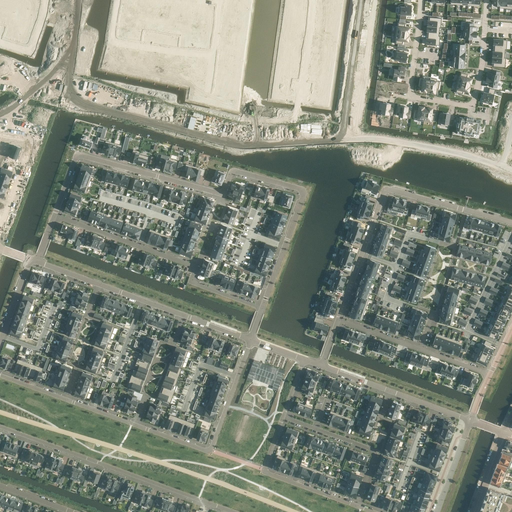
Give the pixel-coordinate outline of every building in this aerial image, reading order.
[(301,0),(288,0),(289,2),(293,3),(292,9),(296,9),(296,7),(300,7),(303,8),(304,0),(301,0)] [(228,9),(239,10),(239,7),(239,3),(235,3),(235,2),(232,2),(232,3),(229,2),(228,9)] [(323,4),(323,11),(326,11),(330,12),(329,14),(334,14),(334,8),(338,9),(339,5),(323,4)] [(400,7),(399,14),(400,14),(400,15),(411,15),(411,8),(411,5),(405,4),(405,7),(401,6),(401,7),(400,7)] [(127,8),(126,14),(129,15),(132,16),(132,15),(136,16),(137,9),(126,7),(126,8),(127,8)] [(290,14),(289,21),(291,22),(291,25),(303,26),(304,19),(297,18),(298,14),(290,14)] [(428,21),(427,26),(440,27),(440,28),(441,28),(442,18),(430,17),(429,21),(428,21)] [(152,27),(151,30),(158,31),(160,20),(153,19),(152,23),(151,26),(152,27)] [(171,22),(169,32),(170,33),(170,32),(176,33),(177,30),(178,27),(177,27),(178,23),(171,22)] [(318,24),(317,32),(330,34),(330,30),(332,30),(333,22),(325,22),(325,25),(318,24)] [(122,29),(122,30),(133,31),(134,24),(130,24),(130,23),(127,23),(123,23),(123,26),(122,29)] [(395,26),(395,33),(408,35),(408,33),(409,33),(410,28),(405,28),(405,24),(398,23),(398,27),(395,26)] [(464,31),(476,32),(476,27),(473,27),(473,24),(466,23),(465,26),(464,26),(464,31)] [(226,32),(238,34),(239,27),(229,26),(228,26),(227,28),(228,28),(227,29),(227,30),(226,29),(226,32)] [(427,26),(427,32),(428,32),(428,35),(439,36),(440,28),(440,27),(427,26)] [(13,28),(10,38),(16,40),(19,29),(13,28)] [(19,29),(16,40),(17,40),(17,41),(21,42),(21,41),(22,42),(23,38),(25,38),(27,32),(19,29)] [(287,30),(287,37),(289,38),(288,41),(300,42),(301,35),(295,34),(295,30),(287,30)] [(463,31),(462,36),(465,36),(464,39),(472,40),(472,37),(476,37),(476,32),(464,31),(463,31)] [(226,33),(226,35),(226,36),(226,37),(226,39),(227,39),(237,41),(238,34),(226,32),(226,33)] [(395,33),(394,39),(396,40),(396,43),(403,44),(403,40),(408,41),(409,37),(407,37),(408,35),(395,33)] [(426,39),(426,44),(439,46),(440,37),(439,36),(428,35),(428,39),(426,39)] [(188,39),(188,43),(189,43),(189,45),(189,46),(192,47),(192,46),(195,47),(196,36),(189,36),(189,39),(188,39)] [(494,39),(493,45),(495,45),(494,49),(505,49),(505,50),(506,50),(507,40),(494,39)] [(318,42),(317,49),(331,51),(332,51),(333,48),(329,47),(330,41),(325,41),(325,43),(322,42),(318,42)] [(282,53),(281,56),(282,56),(296,59),(297,51),(294,51),(291,50),(291,48),(287,48),(286,53),(282,53)] [(223,56),(235,58),(235,51),(226,50),(225,49),(224,52),(224,53),(223,53),(223,56)] [(316,49),(315,56),(319,57),(322,57),(322,59),(326,60),(327,54),(331,55),(331,51),(317,49),(316,49)] [(493,52),(492,57),(504,58),(505,58),(505,50),(505,49),(494,49),(494,52),(493,52)] [(109,51),(107,62),(114,63),(113,66),(117,66),(118,60),(114,59),(115,52),(109,51)] [(394,52),(394,59),(400,60),(399,62),(405,63),(406,60),(406,61),(407,53),(394,52)] [(127,53),(125,64),(132,65),(132,62),(134,62),(134,59),(133,58),(134,54),(127,53)] [(139,60),(139,64),(140,64),(139,67),(146,68),(148,57),(147,57),(147,56),(145,55),(142,56),(141,56),(140,60),(139,60)] [(223,56),(222,59),(223,59),(223,60),(223,61),(223,63),(224,63),(234,65),(235,58),(223,56)] [(282,56),(281,60),(285,61),(284,66),(288,67),(289,65),(292,66),(296,66),(297,59),(296,59),(282,56)] [(492,57),(492,63),(493,63),(493,67),(505,68),(506,58),(505,58),(504,58),(492,57)] [(158,62),(158,66),(159,66),(158,70),(164,71),(166,60),(160,59),(159,62),(158,62)] [(166,60),(164,71),(165,71),(171,72),(172,68),(173,68),(173,65),(172,65),(173,62),(166,60)] [(184,64),(183,73),(189,74),(191,62),(188,62),(188,63),(187,63),(186,63),(184,63),(184,64)] [(191,62),(189,74),(196,75),(198,65),(198,64),(195,64),(194,64),(194,63),(191,63),(191,62)] [(394,69),(393,77),(394,77),(393,80),(401,81),(401,78),(404,78),(405,71),(404,71),(405,68),(399,68),(399,70),(394,69)] [(313,70),(312,77),(313,77),(327,80),(328,76),(324,75),(325,70),(320,69),(320,71),(317,70),(313,70)] [(488,73),(487,78),(498,80),(500,72),(492,71),(492,74),(488,73)] [(282,72),(281,80),(283,80),(282,84),(294,85),(295,78),(289,77),(289,73),(282,72)] [(220,80),(219,80),(231,81),(232,75),(222,73),(221,76),(221,77),(220,77),(220,80)] [(458,76),(456,82),(470,86),(472,79),(467,78),(468,75),(461,73),(460,76),(458,76)] [(313,77),(311,85),(315,85),(318,86),(318,88),(322,88),(323,83),(327,83),(328,80),(327,80),(313,77)] [(430,80),(428,91),(430,91),(430,93),(435,93),(435,89),(439,89),(440,82),(437,81),(437,79),(430,78),(430,80)] [(487,78),(486,83),(490,84),(489,86),(497,88),(498,80),(487,78)] [(420,79),(419,86),(422,86),(422,91),(426,92),(426,91),(428,91),(430,80),(420,79)] [(220,80),(219,83),(220,83),(220,84),(220,87),(221,87),(231,88),(231,81),(219,80),(220,80)] [(456,82),(454,88),(457,89),(456,92),(463,94),(463,91),(468,92),(470,86),(456,82)] [(277,90),(275,102),(279,103),(278,105),(286,106),(287,98),(284,98),(285,91),(277,90)] [(484,92),(482,100),(483,100),(482,102),(488,103),(489,101),(492,102),(494,95),(484,92)] [(197,94),(196,101),(200,101),(200,102),(204,103),(204,102),(207,102),(208,95),(197,94)] [(218,97),(217,104),(232,106),(233,96),(226,95),(225,98),(218,97)] [(312,100),(310,113),(311,111),(317,112),(319,104),(323,105),(324,98),(326,98),(315,96),(314,100),(312,100)] [(381,103),(380,109),(382,110),(381,116),(388,117),(389,114),(392,115),(393,108),(390,107),(390,104),(383,103),(383,104),(381,103)] [(398,106),(397,112),(400,112),(399,116),(409,118),(411,111),(407,110),(408,107),(401,106),(400,107),(398,106)] [(415,111),(414,118),(417,118),(417,121),(424,122),(424,120),(424,119),(426,109),(424,108),(424,107),(419,107),(419,111),(415,111)] [(426,109),(424,119),(434,121),(435,114),(431,114),(432,109),(428,108),(428,109),(426,109)] [(440,113),(439,119),(442,119),(441,125),(448,127),(450,114),(443,113),(443,114),(440,113)] [(459,117),(457,131),(462,131),(461,134),(473,136),(474,133),(479,134),(481,121),(476,120),(473,119),(474,119),(467,118),(464,118),(459,117)] [(83,135),(79,145),(85,147),(91,149),(93,142),(85,140),(86,137),(83,135)] [(106,141),(103,150),(106,151),(105,154),(110,155),(114,143),(106,141)] [(114,143),(110,155),(115,157),(116,153),(119,154),(120,151),(121,146),(114,143)] [(9,145),(9,149),(12,149),(9,157),(16,159),(20,148),(13,145),(9,145)] [(133,150),(130,162),(136,164),(139,154),(139,152),(133,150)] [(139,154),(136,164),(146,166),(148,157),(139,154)] [(161,158),(159,165),(162,166),(161,169),(166,171),(169,160),(161,158)] [(169,160),(166,171),(171,172),(172,169),(175,169),(177,161),(169,159),(169,160)] [(83,165),(81,171),(90,175),(91,175),(93,169),(92,168),(92,167),(89,166),(89,167),(83,165)] [(186,165),(184,171),(188,172),(186,177),(192,179),(195,167),(186,165)] [(0,167),(0,173),(9,177),(9,178),(11,172),(0,167)] [(195,167),(192,179),(198,181),(200,175),(203,176),(205,170),(195,167)] [(81,171),(78,177),(90,181),(92,175),(91,175),(90,175),(81,171)] [(108,171),(105,183),(110,184),(114,173),(108,171)] [(213,178),(212,181),(221,185),(226,173),(219,171),(216,179),(213,178)] [(0,179),(8,182),(9,178),(9,177),(0,173),(0,179)] [(114,173),(110,184),(116,186),(116,185),(119,174),(114,173)] [(119,174),(116,185),(121,186),(124,175),(119,174)] [(121,186),(121,187),(126,189),(129,177),(124,175),(121,186)] [(78,177),(76,183),(88,187),(90,181),(78,177)] [(133,178),(130,190),(136,192),(139,180),(133,178)] [(139,180),(136,192),(142,193),(145,182),(139,180)] [(364,187),(362,191),(368,193),(370,190),(377,192),(379,186),(376,184),(376,182),(372,181),(372,183),(368,182),(365,188),(364,187)] [(145,182),(142,193),(148,195),(148,193),(151,183),(145,182)] [(76,183),(74,189),(86,193),(88,187),(76,183)] [(151,183),(148,193),(154,195),(157,185),(151,183)] [(233,186),(231,191),(241,194),(244,187),(237,184),(236,187),(233,186)] [(154,195),(153,197),(159,198),(163,186),(157,185),(154,195)] [(252,191),(251,197),(260,200),(263,188),(257,186),(256,192),(252,191)] [(263,188),(260,200),(269,202),(271,196),(268,195),(269,189),(263,188)] [(165,192),(163,200),(171,203),(174,191),(169,189),(168,193),(165,192)] [(174,191),(171,203),(177,204),(180,192),(174,191)] [(231,191),(229,196),(233,197),(232,199),(238,202),(241,194),(231,191)] [(180,192),(177,204),(185,206),(187,198),(184,197),(185,194),(180,192)] [(71,193),(69,199),(79,203),(81,204),(83,198),(71,193)] [(283,193),(282,197),(285,198),(283,206),(290,208),(293,196),(283,193)] [(203,197),(201,203),(211,207),(214,201),(203,197)] [(362,200),(360,207),(370,210),(372,204),(369,203),(370,199),(364,197),(362,200)] [(389,203),(388,210),(397,212),(398,210),(400,200),(398,200),(399,199),(395,198),(395,199),(394,198),(393,204),(389,203)] [(68,202),(67,205),(77,209),(79,203),(69,199),(68,202)] [(400,200),(398,210),(403,211),(403,214),(407,215),(408,209),(405,208),(406,202),(400,200)] [(200,209),(209,213),(211,207),(201,203),(200,209)] [(67,207),(65,211),(71,213),(71,214),(74,215),(74,214),(77,215),(79,209),(77,209),(67,205),(67,207)] [(412,210),(411,216),(415,217),(415,215),(421,216),(424,206),(417,205),(416,211),(412,210)] [(424,206),(421,216),(427,218),(426,220),(430,221),(431,215),(428,214),(430,208),(424,206)] [(358,213),(357,217),(363,219),(364,216),(367,217),(370,210),(360,207),(358,213)] [(198,208),(196,214),(207,218),(209,213),(200,209),(198,208)] [(229,208),(227,215),(236,218),(239,211),(229,208)] [(92,211),(88,221),(93,223),(97,213),(92,211)] [(97,213),(93,223),(99,225),(103,213),(97,211),(97,213)] [(443,211),(442,217),(444,217),(454,220),(456,214),(446,212),(443,211)] [(275,218),(285,222),(287,215),(277,212),(275,218)] [(103,213),(99,225),(104,227),(107,217),(108,215),(103,213)] [(196,214),(194,220),(205,224),(207,218),(196,214)] [(227,215),(224,222),(234,225),(236,218),(227,215)] [(107,217),(104,227),(109,228),(112,219),(107,217)] [(274,217),(271,224),(272,224),(283,228),(285,222),(275,218),(274,217)] [(464,223),(463,229),(466,230),(467,227),(472,228),(475,219),(469,217),(468,224),(464,223)] [(112,219),(109,228),(114,230),(118,220),(117,220),(112,218),(112,219)] [(118,220),(114,230),(119,232),(123,221),(118,219),(117,220),(118,220)] [(192,220),(190,225),(200,229),(202,223),(192,220)] [(126,222),(122,233),(127,235),(131,224),(126,222)] [(354,225),(351,231),(361,235),(363,228),(360,227),(361,224),(355,222),(354,225)] [(63,224),(60,232),(69,236),(70,236),(73,228),(63,224)] [(131,224),(127,235),(132,237),(136,226),(131,224)] [(270,229),(270,230),(281,233),(283,228),(272,224),(270,229)] [(382,224),(380,230),(390,234),(392,228),(382,224)] [(496,224),(493,234),(499,236),(501,226),(496,224)] [(190,225),(188,230),(198,234),(200,229),(190,225)] [(222,225),(220,230),(231,234),(233,229),(222,225)] [(136,226),(132,237),(138,239),(142,228),(136,226)] [(69,236),(68,239),(74,242),(78,230),(73,228),(70,236),(69,236)] [(269,229),(267,235),(278,240),(281,233),(270,230),(270,229),(269,229)] [(150,230),(146,241),(151,243),(155,232),(150,230)] [(188,230),(187,235),(196,239),(198,234),(188,230)] [(220,230),(218,235),(229,239),(230,240),(232,234),(231,234),(220,230)] [(380,230),(378,236),(388,239),(390,234),(380,230)] [(349,238),(348,241),(354,243),(355,240),(359,241),(361,235),(351,231),(349,238)] [(155,232),(151,243),(156,245),(160,233),(155,232)] [(160,233),(156,245),(161,247),(165,235),(160,233)] [(440,233),(439,238),(448,241),(450,236),(440,233)] [(89,238),(86,246),(94,249),(98,237),(93,235),(92,239),(89,238)] [(165,235),(161,247),(166,249),(171,237),(165,235)] [(187,235),(185,240),(194,244),(196,239),(187,235)] [(218,235),(216,240),(227,244),(229,239),(218,235)] [(378,236),(376,242),(386,245),(388,239),(378,236)] [(98,237),(94,249),(101,252),(104,243),(102,242),(103,239),(98,237)] [(183,245),(193,249),(194,244),(185,240),(183,245)] [(216,240),(215,245),(225,249),(225,250),(226,250),(228,244),(227,244),(216,240)] [(376,242),(374,247),(384,251),(386,245),(376,242)] [(264,249),(274,253),(276,247),(266,243),(264,249)] [(112,249),(110,255),(119,258),(124,247),(121,245),(118,244),(116,250),(112,249)] [(183,245),(181,251),(191,254),(193,249),(183,245)] [(215,245),(213,251),(223,254),(225,250),(225,249),(215,245)] [(426,245),(424,251),(433,254),(435,248),(426,245)] [(460,245),(457,256),(465,258),(468,247),(460,245)] [(345,249),(343,256),(352,259),(355,253),(351,252),(352,248),(346,246),(345,249)] [(124,247),(119,258),(129,261),(131,255),(128,254),(129,249),(126,247),(124,247)] [(374,247),(372,253),(382,257),(384,251),(374,247)] [(468,247),(465,258),(473,260),(476,249),(468,247)] [(262,249),(260,254),(271,259),(274,253),(264,249),(262,249)] [(476,249),(473,260),(481,262),(484,251),(476,249)] [(213,251),(211,256),(213,257),(219,259),(222,260),(224,254),(223,254),(213,251)] [(424,251),(422,256),(431,260),(433,254),(424,251)] [(484,251),(481,262),(489,264),(492,253),(484,251)] [(141,256),(138,264),(145,267),(150,255),(145,253),(143,256),(141,256)] [(260,254),(258,260),(259,261),(260,261),(269,264),(271,259),(260,254)] [(150,255),(145,267),(150,269),(151,267),(154,268),(156,261),(153,260),(155,257),(150,255)] [(340,262),(339,266),(345,268),(347,265),(350,266),(352,259),(343,256),(340,262)] [(422,256),(420,262),(429,265),(431,260),(422,256)] [(205,260),(203,267),(212,270),(215,263),(205,260)] [(370,260),(368,265),(378,268),(379,263),(370,260)] [(258,266),(257,266),(267,270),(269,264),(260,261),(259,261),(258,266)] [(420,262),(418,268),(427,271),(429,265),(420,262)] [(167,266),(164,275),(172,278),(176,266),(171,264),(170,267),(167,266)] [(256,265),(254,271),(265,276),(267,270),(257,266),(258,266),(256,265)] [(368,265),(366,270),(376,274),(378,268),(368,265)] [(176,266),(172,278),(177,279),(178,278),(180,279),(183,272),(180,271),(181,268),(176,266)] [(203,267),(200,274),(210,277),(211,273),(216,275),(218,271),(216,270),(216,272),(212,270),(203,267)] [(418,268),(416,274),(425,277),(427,271),(418,268)] [(454,269),(451,279),(459,282),(462,271),(454,269)] [(336,274),(334,280),(344,284),(346,277),(342,276),(344,273),(338,270),(336,274)] [(366,270),(364,275),(373,278),(374,279),(376,274),(366,270)] [(462,271),(459,282),(467,284),(470,273),(462,271)] [(221,272),(219,278),(222,280),(220,285),(226,287),(230,276),(221,272)] [(470,273),(467,284),(474,286),(477,275),(470,273)] [(33,275),(30,283),(41,288),(43,281),(40,280),(41,278),(37,276),(37,277),(33,275)] [(363,275),(362,280),(371,283),(373,278),(364,275),(363,275)] [(477,275),(474,286),(482,288),(485,277),(477,275)] [(230,276),(226,287),(232,289),(236,278),(230,276)] [(415,276),(413,282),(422,285),(424,279),(415,276)] [(240,279),(237,287),(239,288),(238,291),(243,293),(247,282),(240,279)] [(332,287),(330,290),(337,292),(338,289),(341,290),(344,284),(334,280),(332,287)] [(362,280),(360,285),(369,288),(371,283),(362,280)] [(52,281),(48,291),(54,293),(58,284),(52,281)] [(247,282),(243,293),(249,295),(253,284),(247,282)] [(413,282),(411,288),(420,291),(422,285),(413,282)] [(58,284),(54,293),(61,295),(64,286),(58,284)] [(253,284),(249,295),(254,297),(255,294),(258,295),(261,286),(253,284)] [(360,285),(358,290),(367,293),(369,288),(360,285)] [(449,287),(447,293),(458,296),(459,296),(461,290),(449,287)] [(411,288),(409,293),(418,297),(420,291),(411,288)] [(358,290),(356,295),(357,296),(366,299),(366,298),(367,293),(358,290)] [(77,293),(75,298),(87,302),(88,297),(86,296),(87,294),(80,291),(79,294),(77,293)] [(409,293),(407,299),(416,302),(418,297),(409,293)] [(447,293),(446,299),(457,302),(457,301),(458,296),(447,293)] [(328,298),(325,305),(335,308),(337,302),(334,301),(335,297),(329,295),(328,298)] [(357,296),(355,301),(365,304),(367,299),(366,298),(366,299),(357,296)] [(504,296),(502,302),(511,306),(511,299),(505,297),(505,296),(504,296)] [(104,297),(100,308),(106,311),(111,299),(109,298),(104,297)] [(23,298),(21,304),(30,307),(33,301),(23,298)] [(75,298),(73,303),(76,303),(75,306),(81,309),(82,306),(85,307),(87,302),(75,298)] [(111,299),(106,311),(112,313),(112,312),(116,301),(111,299)] [(446,299),(444,304),(456,308),(458,302),(457,301),(457,302),(446,299)] [(116,301),(112,312),(117,313),(121,303),(116,301)] [(355,301),(354,306),(363,309),(365,304),(355,301)] [(511,306),(502,302),(499,307),(510,312),(511,308),(511,306)] [(121,303),(117,313),(123,315),(127,305),(121,303)] [(21,304),(19,309),(23,311),(22,314),(27,316),(30,307),(21,304)] [(444,304),(443,310),(455,313),(456,308),(444,304)] [(127,305),(123,315),(125,316),(126,315),(129,317),(133,307),(127,305)] [(323,311),(322,315),(328,317),(329,314),(333,315),(335,308),(325,305),(323,311)] [(354,306),(352,311),(361,314),(363,309),(354,306)] [(496,312),(507,317),(506,318),(508,318),(510,312),(499,307),(496,312)] [(19,309),(16,317),(25,321),(27,316),(22,314),(23,311),(19,309)] [(415,309),(413,315),(425,319),(427,314),(415,309)] [(443,310),(441,316),(453,319),(455,313),(443,310)] [(71,311),(68,317),(80,322),(82,315),(71,311)] [(145,311),(141,321),(147,324),(151,313),(145,311)] [(352,311),(350,316),(359,320),(361,314),(352,311)] [(495,312),(493,317),(504,323),(506,318),(507,317),(496,312),(495,312)] [(147,324),(146,325),(152,327),(156,315),(151,313),(147,324)] [(156,315),(152,327),(157,329),(162,317),(156,315)] [(316,322),(314,329),(319,330),(318,331),(322,333),(323,332),(326,333),(328,326),(322,324),(323,320),(321,320),(322,318),(316,315),(314,322),(316,322)] [(377,315),(373,325),(379,327),(382,317),(377,315)] [(413,315),(411,320),(423,324),(425,319),(413,315)] [(441,316),(439,322),(451,325),(453,319),(441,316)] [(16,317),(14,322),(18,324),(17,327),(22,329),(25,321),(16,317)] [(68,317),(67,322),(78,327),(80,322),(68,317)] [(162,317),(157,329),(163,331),(163,330),(167,319),(162,317)] [(382,317),(379,327),(384,328),(387,319),(382,317)] [(493,317),(490,323),(501,328),(504,323),(493,317)] [(167,319),(163,330),(169,332),(173,321),(167,319)] [(387,319),(384,328),(389,330),(392,321),(387,319)] [(411,320),(409,325),(412,326),(421,329),(423,324),(411,320)] [(392,321),(389,330),(394,332),(397,323),(392,321)] [(14,322),(11,331),(21,334),(22,329),(17,327),(18,324),(14,322)] [(67,322),(65,328),(66,328),(76,332),(78,327),(67,322)] [(103,323),(101,329),(112,333),(115,327),(103,323)] [(490,323),(488,328),(499,334),(501,328),(490,323)] [(410,330),(410,331),(419,334),(421,329),(412,326),(410,330)] [(66,328),(64,334),(74,337),(76,332),(66,328)] [(488,328),(485,334),(496,339),(499,334),(488,328)] [(101,329),(99,334),(110,339),(112,333),(101,329)] [(185,330),(183,335),(195,340),(196,335),(194,334),(195,331),(188,329),(187,331),(185,330)] [(346,329),(342,340),(352,343),(356,332),(350,330),(349,331),(346,329)] [(408,330),(406,335),(417,339),(419,334),(410,331),(410,330),(408,330)] [(11,331),(9,337),(18,340),(21,334),(11,331)] [(356,332),(352,343),(361,346),(365,336),(361,335),(361,334),(356,332)] [(99,334),(97,339),(108,344),(109,343),(106,343),(108,338),(110,339),(99,334)] [(436,334),(432,346),(438,348),(442,336),(436,334)] [(181,339),(181,340),(184,341),(183,344),(190,346),(191,343),(193,344),(195,340),(183,335),(181,339)] [(64,336),(62,342),(71,345),(73,340),(64,336)] [(438,348),(437,349),(440,350),(440,349),(443,350),(447,338),(442,336),(438,348)] [(147,337),(145,342),(157,346),(159,341),(155,340),(153,339),(147,337)] [(212,337),(208,349),(214,351),(218,339),(212,337)] [(447,338),(443,350),(448,351),(452,340),(447,338)] [(97,339),(95,345),(106,349),(108,344),(97,339)] [(218,339),(214,351),(220,353),(224,341),(218,339)] [(452,340),(448,351),(450,352),(450,353),(453,354),(453,353),(457,343),(457,342),(452,340)] [(60,341),(58,346),(70,350),(71,345),(62,342),(60,341)] [(376,341),(372,351),(383,355),(387,343),(381,341),(380,342),(376,341)] [(482,343),(479,349),(491,354),(493,349),(490,347),(491,344),(486,341),(484,344),(482,343)] [(145,342),(143,347),(155,351),(157,346),(145,342)] [(387,343),(383,355),(393,358),(397,348),(392,347),(392,345),(387,343)] [(457,343),(453,353),(458,355),(462,344),(457,343)] [(231,344),(227,355),(235,358),(239,348),(235,346),(235,345),(231,344)] [(58,346),(56,351),(68,355),(68,354),(70,351),(70,350),(58,346)] [(143,347),(141,352),(153,357),(155,351),(143,347)] [(176,347),(174,353),(186,357),(188,352),(186,351),(176,347)] [(94,348),(92,353),(103,358),(105,352),(94,348)] [(479,349),(477,354),(488,360),(491,354),(479,349)] [(56,351),(54,358),(65,362),(68,355),(56,351)] [(408,352),(405,361),(409,363),(409,364),(415,366),(419,355),(413,353),(412,354),(408,352)] [(90,358),(101,363),(103,358),(92,353),(91,355),(90,358)] [(140,353),(137,362),(148,366),(149,363),(150,363),(152,358),(140,353)] [(174,353),(173,358),(184,362),(186,357),(174,353)] [(477,354),(474,360),(477,361),(477,362),(480,364),(481,363),(485,365),(488,360),(477,354)] [(419,355),(415,366),(425,370),(429,360),(424,358),(425,357),(419,355)] [(90,358),(88,363),(100,368),(101,363),(90,358)] [(173,358),(171,363),(182,367),(184,362),(173,358)] [(0,362),(0,368),(2,369),(6,371),(7,369),(10,370),(12,363),(8,362),(1,359),(0,362)] [(254,359),(246,379),(252,381),(253,378),(273,386),(272,388),(277,390),(285,371),(254,359)] [(137,362),(134,370),(146,375),(148,370),(147,369),(148,366),(137,362)] [(16,363),(12,373),(16,374),(16,376),(21,378),(25,366),(16,363)] [(88,363),(86,370),(97,374),(100,368),(88,363)] [(440,363),(436,373),(445,376),(449,366),(443,364),(440,363)] [(60,364),(58,369),(69,374),(71,368),(60,364)] [(170,364),(168,370),(170,370),(168,374),(179,377),(182,369),(170,364)] [(25,366),(21,378),(26,379),(26,378),(29,379),(33,369),(25,366)] [(449,366),(445,376),(451,379),(453,375),(456,376),(458,370),(455,368),(449,366)] [(33,369),(29,379),(33,380),(32,382),(37,384),(38,384),(42,372),(33,369)] [(56,375),(67,379),(69,374),(58,369),(57,370),(59,370),(57,375),(56,375)] [(134,370),(130,379),(142,383),(143,379),(144,380),(146,375),(134,370)] [(308,372),(306,377),(318,381),(321,374),(319,373),(312,370),(311,374),(308,372)] [(83,372),(81,378),(90,382),(91,382),(93,376),(83,372)] [(464,379),(462,385),(466,386),(466,385),(472,387),(474,383),(475,383),(476,379),(475,379),(476,376),(470,373),(467,380),(464,379)] [(166,376),(164,382),(176,386),(179,377),(168,374),(167,377),(166,376)] [(56,375),(54,380),(65,384),(67,379),(56,375)] [(217,376),(214,382),(226,386),(228,380),(219,376),(217,376)] [(306,377),(304,383),(316,387),(318,381),(306,377)] [(81,378),(79,383),(88,386),(90,382),(81,378)] [(130,379),(127,387),(140,392),(142,387),(140,386),(142,383),(130,379)] [(331,380),(327,390),(333,392),(335,386),(337,381),(336,381),(335,380),(333,379),(331,379),(331,380)] [(54,380),(52,386),(54,387),(54,388),(57,389),(58,388),(63,390),(65,384),(54,380)] [(335,386),(333,392),(339,394),(339,393),(343,383),(342,383),(337,381),(335,386)] [(164,382),(162,387),(164,387),(162,390),(174,394),(177,386),(176,386),(164,382)] [(214,384),(211,390),(218,392),(219,389),(224,391),(225,388),(226,386),(214,382),(214,384)] [(79,383),(77,389),(89,393),(91,387),(88,386),(79,383)] [(304,383),(302,388),(305,390),(304,392),(311,395),(311,394),(313,395),(316,387),(304,383)] [(343,383),(339,393),(345,395),(347,390),(347,387),(348,385),(346,384),(345,384),(344,383),(343,383)] [(345,395),(344,397),(350,399),(350,397),(352,392),(354,387),(351,386),(350,386),(349,385),(348,385),(347,387),(347,390),(345,395)] [(352,392),(350,397),(356,399),(358,394),(360,389),(358,389),(357,388),(356,388),(355,388),(354,387),(352,392)] [(77,389),(75,394),(87,399),(89,393),(77,389)] [(211,391),(209,395),(210,396),(211,395),(221,399),(224,391),(219,389),(218,392),(211,390),(211,391)] [(160,393),(158,399),(170,403),(174,394),(162,390),(161,394),(160,393)] [(103,391),(98,403),(105,405),(109,394),(103,391)] [(109,394),(105,405),(111,407),(115,396),(109,394)] [(126,397),(124,402),(136,406),(137,402),(138,402),(135,401),(136,398),(129,395),(128,398),(126,397)] [(208,403),(208,404),(213,406),(214,402),(219,404),(221,399),(211,395),(210,396),(208,403)] [(369,400),(368,401),(369,401),(375,403),(380,405),(382,400),(377,398),(376,398),(372,396),(371,396),(370,396),(370,397),(369,400)] [(369,401),(367,406),(373,408),(375,409),(378,410),(380,405),(375,403),(369,401)] [(391,408),(390,408),(399,412),(400,409),(401,406),(402,405),(397,403),(397,402),(396,402),(395,401),(394,401),(393,402),(392,403),(391,406),(391,408)] [(124,402),(122,407),(125,408),(124,410),(125,411),(129,412),(131,413),(132,410),(134,411),(136,406),(124,402)] [(207,403),(205,408),(216,413),(219,404),(214,402),(213,406),(208,404),(208,403),(207,403)] [(294,410),(295,411),(302,414),(305,405),(298,403),(296,407),(295,407),(294,410)] [(150,406),(149,411),(160,415),(162,410),(160,410),(161,407),(160,407),(154,404),(153,407),(150,406)] [(305,405),(302,414),(309,416),(312,407),(305,404),(305,405)] [(367,406),(366,411),(371,413),(376,415),(377,413),(378,410),(375,409),(373,408),(367,406)] [(204,409),(202,414),(208,416),(214,419),(216,413),(205,408),(204,409)] [(388,416),(388,417),(391,418),(392,417),(397,419),(400,412),(399,412),(390,408),(390,410),(389,411),(388,414),(388,415),(388,416)] [(149,411),(147,416),(149,417),(148,419),(155,422),(156,419),(158,420),(160,415),(149,411)] [(331,411),(326,423),(332,425),(336,413),(331,411)] [(366,411),(364,416),(369,418),(374,420),(376,416),(376,415),(371,413),(366,411)] [(415,413),(412,422),(417,424),(419,425),(424,413),(422,412),(419,411),(417,414),(416,414),(415,413)] [(336,413),(332,425),(337,427),(341,415),(336,413)] [(424,413),(419,425),(421,425),(427,427),(430,419),(427,418),(429,415),(425,414),(424,413)] [(166,425),(165,427),(170,429),(171,428),(174,429),(178,418),(170,415),(166,425)] [(341,415),(337,427),(342,429),(346,417),(341,415)] [(363,416),(361,421),(368,423),(370,424),(373,425),(374,422),(374,420),(369,418),(364,416),(363,416)] [(346,417),(342,429),(347,430),(351,419),(346,417)] [(178,418),(174,429),(178,430),(177,432),(182,434),(187,421),(178,418)] [(443,423),(442,428),(453,432),(453,430),(454,427),(453,426),(451,426),(452,423),(449,422),(448,421),(445,420),(444,420),(442,423),(443,423)] [(187,421),(182,434),(187,436),(188,434),(191,435),(192,434),(195,424),(187,421)] [(361,421),(359,427),(361,427),(371,431),(371,430),(371,429),(371,428),(372,426),(373,425),(370,424),(368,423),(361,421)] [(395,424),(393,429),(398,431),(403,433),(404,434),(406,428),(395,424)] [(360,429),(359,432),(363,434),(364,434),(366,435),(369,436),(369,434),(370,432),(371,431),(361,427),(360,428),(360,429)] [(441,427),(439,433),(450,437),(451,436),(451,435),(451,434),(452,433),(452,432),(453,432),(442,428),(441,427)] [(199,433),(197,439),(201,440),(202,440),(205,441),(209,431),(201,428),(199,433)] [(288,428),(286,434),(297,437),(299,432),(288,428)] [(391,434),(390,435),(393,436),(394,437),(401,439),(403,433),(398,431),(393,429),(391,433),(391,434)] [(437,439),(436,441),(444,444),(445,442),(448,443),(450,440),(450,438),(450,437),(439,433),(437,439)] [(286,434),(284,439),(295,443),(297,437),(286,434)] [(310,435),(306,445),(311,447),(315,437),(310,435)] [(389,439),(388,442),(398,446),(400,440),(390,436),(389,438),(389,439)] [(311,447),(311,448),(316,450),(320,439),(315,437),(311,447)] [(284,439),(281,445),(293,450),(295,443),(284,439)] [(316,450),(321,452),(325,441),(320,439),(316,450)] [(506,441),(503,449),(507,450),(509,447),(511,448),(511,441),(509,440),(506,441)] [(325,441),(321,452),(326,454),(330,443),(325,441)] [(2,446),(0,451),(0,452),(8,456),(13,443),(10,442),(10,443),(7,442),(5,447),(2,446)] [(386,446),(386,447),(391,449),(398,451),(399,446),(398,446),(388,442),(387,444),(387,446),(386,446)] [(13,443),(8,456),(17,459),(19,453),(17,452),(19,446),(16,445),(13,443)] [(330,443),(326,454),(331,456),(331,455),(335,445),(330,443)] [(437,444),(435,450),(445,454),(445,453),(445,452),(446,452),(447,448),(442,446),(437,444)] [(335,445),(331,455),(336,457),(337,456),(340,447),(335,445)] [(340,447),(337,456),(342,458),(346,449),(340,447)] [(384,452),(384,453),(388,455),(395,457),(398,451),(391,449),(386,447),(386,448),(386,449),(385,449),(385,451),(384,452)] [(24,449),(20,459),(25,461),(24,463),(30,465),(31,464),(35,452),(29,450),(28,451),(24,449)] [(433,449),(431,455),(443,459),(443,458),(444,456),(445,455),(445,454),(435,450),(433,449)] [(353,451),(350,461),(354,462),(357,464),(357,463),(358,462),(361,454),(359,453),(356,452),(354,452),(353,451)] [(35,452),(31,464),(36,466),(37,465),(41,467),(45,457),(40,455),(41,454),(35,452)] [(502,453),(500,458),(510,462),(511,456),(504,453),(502,453)] [(361,454),(358,462),(359,462),(363,464),(364,464),(366,460),(367,461),(368,457),(367,457),(367,456),(363,455),(361,454)] [(431,455),(429,460),(441,464),(441,463),(442,462),(443,459),(431,455)] [(277,456),(274,464),(277,465),(276,468),(281,470),(285,460),(285,459),(277,456)] [(381,460),(381,461),(392,465),(393,460),(383,456),(382,459),(381,460)] [(49,459),(46,466),(54,468),(57,458),(52,457),(51,460),(49,459)] [(54,468),(53,470),(61,473),(64,465),(61,464),(63,460),(57,458),(54,468)] [(500,458),(498,463),(508,467),(510,462),(500,458)] [(285,460),(281,470),(287,472),(290,462),(285,460)] [(429,460),(427,466),(429,467),(438,470),(438,471),(439,471),(440,466),(441,465),(441,464),(429,460)] [(290,462),(287,472),(287,473),(291,474),(292,474),(293,471),(296,472),(298,465),(295,464),(296,463),(290,461),(290,462)] [(379,466),(390,470),(392,465),(381,461),(380,464),(380,465),(379,466)] [(497,463),(495,468),(505,471),(507,466),(497,463)] [(301,464),(298,471),(302,472),(300,477),(305,479),(310,468),(301,464)] [(378,469),(377,472),(389,476),(391,470),(390,470),(379,466),(379,467),(378,468),(378,469)] [(69,469),(66,476),(74,478),(77,468),(72,467),(71,470),(69,469)] [(74,478),(73,480),(78,482),(79,480),(82,481),(84,475),(81,474),(83,470),(82,470),(82,469),(79,468),(78,469),(77,468),(74,478)] [(310,468),(305,479),(311,481),(313,476),(316,477),(319,471),(310,468)] [(495,468),(493,473),(503,476),(505,471),(495,468)] [(319,471),(316,477),(320,478),(318,484),(324,486),(328,474),(322,472),(319,471)] [(425,471),(423,477),(425,478),(435,481),(435,479),(436,479),(437,475),(436,475),(433,474),(432,474),(432,473),(427,472),(425,471)] [(90,474),(89,478),(91,479),(90,480),(90,482),(94,483),(94,482),(97,483),(101,474),(93,472),(92,475),(90,474)] [(350,472),(349,477),(355,480),(360,482),(362,477),(359,475),(354,474),(352,473),(350,472)] [(377,473),(375,477),(381,479),(387,481),(389,476),(377,472),(377,473)] [(493,473),(491,478),(501,481),(503,476),(493,473)] [(328,474),(324,486),(329,488),(331,483),(335,484),(337,478),(328,474)] [(104,479),(101,488),(108,490),(113,479),(108,477),(106,480),(104,479)] [(349,477),(347,483),(348,484),(358,487),(360,482),(355,480),(349,477)] [(425,478),(423,484),(433,487),(435,481),(425,478)] [(491,478),(489,483),(499,487),(501,481),(491,478)] [(113,479),(108,490),(113,492),(114,491),(117,492),(119,485),(116,484),(118,481),(113,479)] [(128,484),(125,491),(122,490),(119,498),(123,499),(123,497),(130,500),(135,487),(128,484)] [(348,484),(347,488),(356,492),(358,487),(348,484)] [(371,487),(369,491),(378,494),(378,495),(381,488),(380,487),(377,486),(374,485),(372,484),(371,485),(371,487)] [(423,484),(421,489),(431,493),(431,492),(431,491),(431,490),(432,490),(433,487),(423,484)] [(345,487),(343,493),(345,494),(345,495),(348,496),(348,495),(349,495),(350,496),(354,497),(355,497),(355,495),(356,493),(356,492),(347,488),(345,487)] [(419,488),(417,494),(419,494),(429,498),(430,495),(430,494),(431,493),(421,489),(419,488)] [(511,511),(511,497),(488,488),(478,511),(511,511)] [(137,494),(134,503),(142,505),(146,494),(145,493),(146,492),(142,491),(142,492),(141,492),(140,495),(137,494)] [(367,495),(366,498),(375,501),(378,494),(369,491),(369,492),(368,493),(367,495)] [(146,494),(142,505),(149,508),(153,500),(150,499),(151,495),(146,494)] [(419,494),(417,500),(427,503),(428,500),(428,499),(429,498),(419,494)] [(384,501),(383,504),(386,505),(384,508),(387,509),(389,510),(393,500),(394,498),(386,495),(385,497),(385,498),(384,500),(384,501)] [(5,496),(1,506),(7,509),(11,498),(5,496)] [(7,509),(6,509),(13,511),(17,500),(11,498),(7,509)] [(158,500),(156,507),(164,510),(167,500),(162,498),(161,501),(158,500)] [(167,500),(164,510),(169,511),(171,511),(174,506),(171,505),(172,501),(171,501),(172,500),(168,499),(168,500),(167,500)] [(17,500),(13,511),(19,511),(23,502),(17,500)] [(393,500),(389,510),(390,510),(391,511),(395,511),(396,509),(398,510),(399,507),(401,503),(393,500)] [(417,500),(415,505),(425,508),(425,506),(426,506),(427,503),(417,500)]
